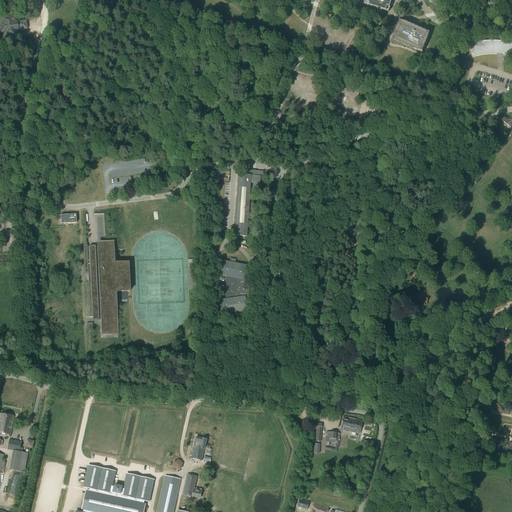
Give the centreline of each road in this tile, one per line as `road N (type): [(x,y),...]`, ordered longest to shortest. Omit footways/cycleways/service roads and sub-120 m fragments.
road 1 (unclassified): [(262,404),(280,171),(355,137),(511,109)]
road 2 (unclassified): [(262,404),(90,392),(0,373)]
road 3 (unclassified): [(359,511),(379,423),(357,412),(262,404)]
road 4 (track): [(424,394),(365,367),(341,346),(265,368)]
road 5 (track): [(511,299),(475,321),(468,357),(424,394)]
